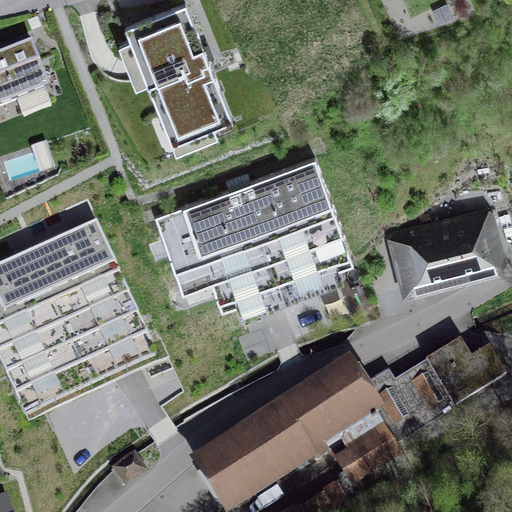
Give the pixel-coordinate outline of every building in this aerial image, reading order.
[(229,115),(185,4),(129,26),(174,137),(229,115)] [(0,106),(51,86),(33,41),(0,54),(0,106)] [(314,157),(158,216),(183,282),(212,271),(224,301),(238,295),(243,310),(342,272),(338,259),(351,254),(314,157)] [(494,212),(390,235),(404,298),(508,274),(494,212)] [(94,224),(0,268),(0,351),(27,407),(152,348),(94,224)] [(464,343),(429,365),(456,408),(509,375),(492,349),(474,360),(464,343)] [(353,357),(196,459),(230,511),(237,511),(320,459),(318,455),(339,441),(347,454),(336,461),(346,476),(356,492),(405,460),(376,417),(387,410),(353,357)] [(115,474),(127,490),(148,474),(136,459),(115,474)] [(346,476),(290,511),(325,511),(356,492),(346,476)] [(0,499),(0,511),(14,511),(9,496),(0,499)]
